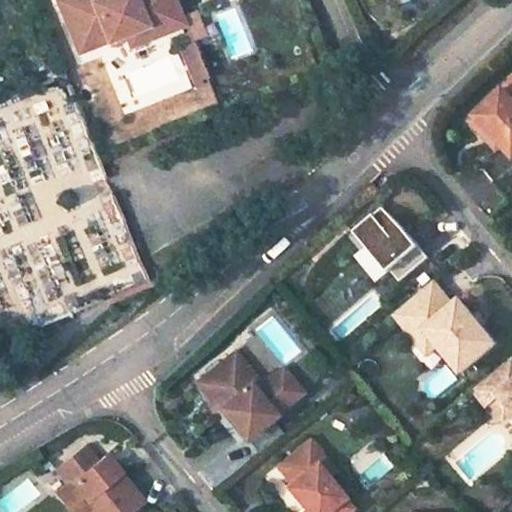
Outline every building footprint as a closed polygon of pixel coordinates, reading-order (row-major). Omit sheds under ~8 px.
[(55,0),(69,35),(91,26),(98,42),(127,31),(145,24),(150,37),(183,23),(173,0),(55,0)] [(190,39),(204,33),(194,10),(180,15),(190,39)] [(145,24),(127,31),(132,44),(150,37),(145,24)] [(91,26),(69,35),(76,51),(98,42),(91,26)] [(191,45),(179,49),(184,62),(196,57),(191,45)] [(196,57),(184,62),(191,80),(204,76),(196,57)] [(511,72),(475,108),(472,118),(481,128),(487,123),(500,136),(511,149),(511,72)] [(487,123),(481,128),(494,141),(500,136),(487,123)] [(428,252),(384,200),(347,231),(359,244),(367,238),(399,276),(428,252)] [(450,299),(430,276),(391,309),(412,334),(424,324),(460,367),(494,338),(479,320),(472,311),(457,294),(450,299)] [(476,308),(472,311),(479,320),(483,316),(476,308)] [(231,349),(224,354),(250,386),(256,380),(231,349)] [(511,353),(511,352),(471,385),(484,400),(487,397),(496,389),(511,407),(511,408),(511,353)] [(250,386),(224,354),(194,379),(239,435),(297,388),(278,363),(256,380),(250,386)] [(496,389),(487,397),(502,414),(511,407),(496,389)] [(301,441),(281,457),(293,473),(287,478),(282,482),(305,511),(337,511),(347,504),(322,473),(330,467),(319,453),(314,457),(301,441)] [(86,447),(62,467),(73,481),(56,495),(70,511),(133,511),(147,500),(106,451),(96,459),(86,447)] [(281,457),(275,462),(287,478),(293,473),(281,457)]
